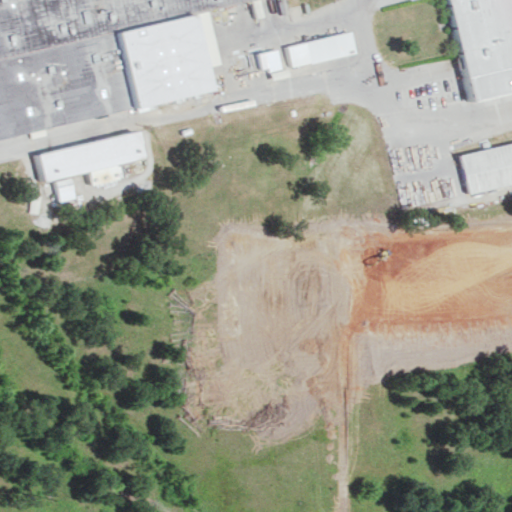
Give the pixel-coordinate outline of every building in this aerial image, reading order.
[(0,0),(0,133),(194,89),(189,67),(208,62),(196,6),(222,0),(0,0)] [(511,0),(433,0),(455,95),(511,82),(511,0)] [(275,44),(338,29),(344,51),(280,66),(275,44)] [(266,47),(270,67),(257,70),(256,66),(251,67),(247,51),(266,47)] [(75,168),(59,172),(64,195),(49,199),(43,176),(29,179),(22,151),(125,128),(131,155),(105,161),(109,176),(78,183),(75,168)] [(511,138),(448,153),(457,192),(511,179),(511,138)]
